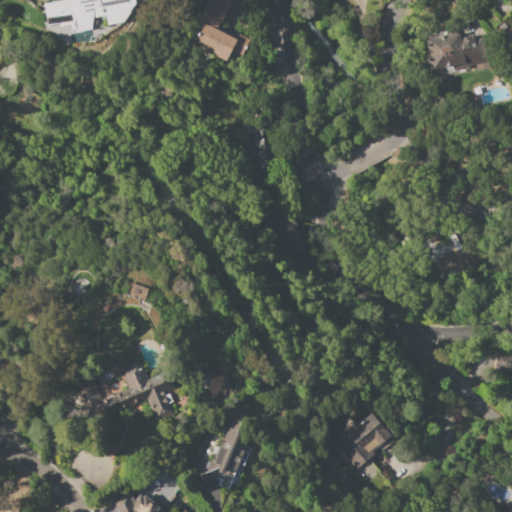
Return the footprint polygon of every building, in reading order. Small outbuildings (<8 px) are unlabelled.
[(42,4),(64,0),(134,0),(135,3),(123,22),(107,25),(106,16),(92,18),(91,30),(75,33),(75,30),(70,31),(69,25),(58,27),(58,23),(46,25),(42,4)] [(212,0),(233,0),(223,21),(221,20),(216,29),(236,39),(238,34),(251,41),(246,52),(243,51),(241,56),(231,51),(226,61),(193,46),(204,23),(202,22),(212,0)] [(425,40),(458,33),(459,37),(472,34),(473,39),(482,37),(489,68),(475,71),(473,64),(468,66),(468,68),(458,70),(459,72),(445,74),(433,76),(432,70),(429,70),(425,52),(428,51),(425,40)] [(245,118),(268,115),(270,130),(265,131),(266,139),(271,139),(273,163),(266,164),(267,178),(260,179),(259,169),(257,170),(256,158),(251,158),(250,152),(252,152),(251,142),(252,142),(251,133),(247,133),(245,118)] [(260,211),(283,203),(289,220),(266,228),(260,211)] [(276,226),(292,221),(303,252),(287,257),(276,226)] [(496,353),(511,356),(511,380),(507,380),(508,374),(493,371),(496,353)] [(76,389),(94,382),(100,398),(127,388),(120,368),(139,361),(146,380),(167,372),(173,388),(165,391),(174,416),(155,423),(147,401),(105,416),(103,410),(86,417),(76,389)] [(371,414),(394,440),(382,450),(378,445),(370,452),(373,455),(355,470),(333,444),(343,436),(344,437),(371,414)] [(217,478),(201,485),(193,463),(200,461),(201,464),(212,460),(214,456),(211,455),(215,445),(218,446),(223,434),(216,431),(219,422),(226,425),(229,417),(242,422),(238,432),(242,434),(241,437),(248,440),(228,489),(218,485),(220,480),(217,478)] [(116,511),(111,498),(127,493),(128,495),(130,494),(135,499),(139,495),(142,497),(144,495),(159,508),(155,511),(116,511)]
